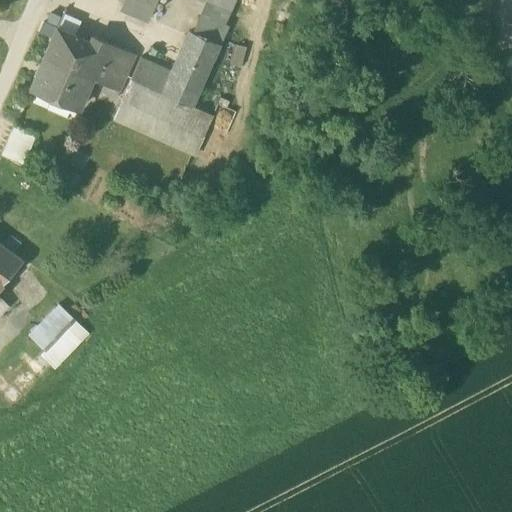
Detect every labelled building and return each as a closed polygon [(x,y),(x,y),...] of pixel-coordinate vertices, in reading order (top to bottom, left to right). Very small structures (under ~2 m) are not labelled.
[(148,21),(156,0),(124,0),(120,10),(148,21)] [(200,0),(207,3),(223,10),(226,0),(200,0)] [(235,0),(226,0),(223,10),(230,13),(235,0)] [(226,28),(230,13),(223,10),(207,3),(201,17),(226,28)] [(57,29),(73,37),(80,22),(64,14),(57,29)] [(224,33),(226,28),(201,17),(199,22),(224,33)] [(191,108),(224,33),(199,22),(193,35),(190,33),(172,74),(162,96),(162,97),(190,109),(191,108)] [(55,28),(43,57),(90,79),(93,80),(100,65),(101,66),(110,46),(93,38),(90,45),(73,37),(57,29),(56,29),(55,28)] [(92,98),(111,107),(134,57),(110,46),(101,66),(100,65),(93,80),(99,83),(92,98)] [(77,109),(90,79),(43,57),(29,89),(77,109)] [(140,59),(130,81),(162,96),(172,74),(140,59)] [(213,118),(191,108),(190,109),(162,97),(162,96),(130,81),(130,80),(113,119),(195,157),(213,118)] [(0,156),(22,165),(35,135),(13,126),(0,156)] [(80,176),(67,170),(61,184),(73,190),(80,176)] [(0,284),(23,261),(0,243),(0,284)] [(0,316),(9,307),(0,297),(0,316)] [(39,354),(52,367),(86,332),(58,304),(28,335),(43,350),(39,354)]
